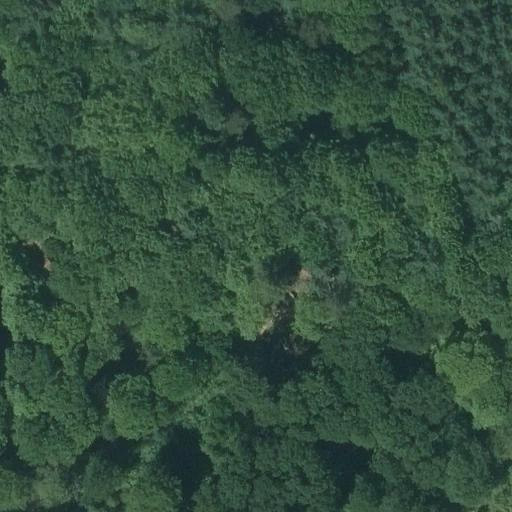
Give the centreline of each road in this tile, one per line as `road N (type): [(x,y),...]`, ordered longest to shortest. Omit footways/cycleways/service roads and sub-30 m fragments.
road 1 (track): [(250,320),(511,289)]
road 2 (track): [(250,320),(298,511)]
